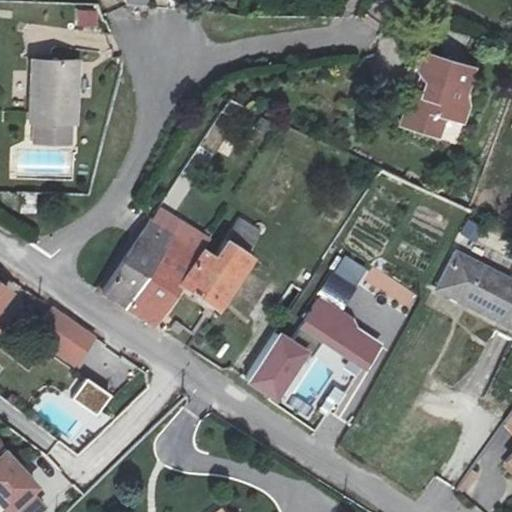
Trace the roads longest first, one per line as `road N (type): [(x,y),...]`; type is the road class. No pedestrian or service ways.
road 1 (residential): [(409,511),(35,274)]
road 2 (residential): [(349,34),(179,60),(117,198),(35,274)]
